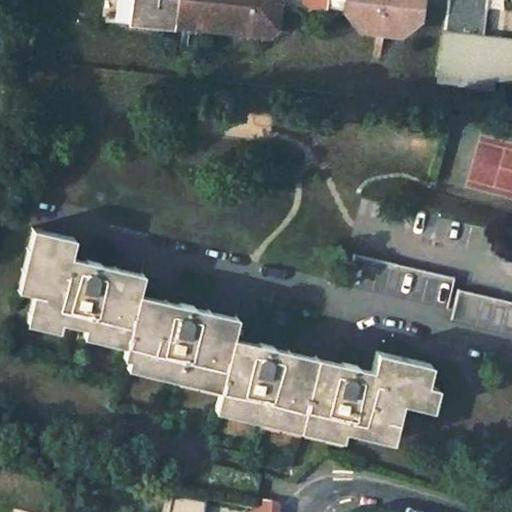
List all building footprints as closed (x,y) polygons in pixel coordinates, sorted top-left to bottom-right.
[(119,0),(117,26),(161,30),(162,26),(249,37),(262,29),(263,0),(119,0)] [(291,0),(291,2),(312,6),(313,0),(332,0),(332,6),(347,25),(386,31),(408,15),(410,0),(291,0)] [(511,0),(440,0),(431,82),(485,89),(486,84),(511,87),(511,0)] [(41,235),(32,232),(15,295),(25,297),(41,235)] [(74,242),(41,235),(25,297),(33,299),(42,302),(37,319),(60,325),(84,331),(126,341),(123,351),(122,359),(127,361),(170,371),(178,373),(221,383),(218,394),(215,403),(342,433),(379,442),(384,421),(396,424),(400,404),(420,410),(425,387),(431,365),(377,353),(372,374),(368,390),(353,385),(358,369),(343,366),(341,376),(271,359),(273,350),(260,346),(256,356),(228,349),(230,340),(232,331),(193,320),(194,312),(188,311),(180,309),(178,317),(135,308),(138,298),(140,288),(99,278),(102,267),(97,266),(89,264),(84,278),(66,274),(70,260),(74,242)] [(455,280),(354,257),(347,288),(449,312),(455,280)] [(89,264),(70,260),(66,274),(84,278),(89,264)] [(143,277),(102,267),(99,278),(140,288),(143,277)] [(511,303),(459,292),(451,322),(511,335),(511,303)] [(180,309),(138,298),(135,308),(178,317),(180,309)] [(57,335),(60,325),(37,319),(42,302),(33,299),(24,327),(57,335)] [(235,322),(194,312),(193,320),(232,331),(235,322)] [(81,341),(123,351),(126,341),(84,331),(81,341)] [(260,346),(230,340),(228,349),(256,356),(260,346)] [(343,366),(273,350),(271,359),(341,376),(343,366)] [(127,361),(124,371),(167,382),(170,371),(127,361)] [(366,372),(358,369),(353,385),(368,390),(372,374),(366,372)] [(175,383),(218,394),(221,383),(178,373),(175,383)] [(420,410),(441,414),(447,392),(425,387),(420,410)] [(215,403),(212,413),(340,444),(342,433),(215,403)] [(390,445),(396,424),(384,421),(379,442),(390,445)] [(224,493),(247,498),(251,478),(228,473),(224,493)] [(170,483),(165,482),(162,498),(167,500),(170,483)] [(167,500),(185,504),(184,507),(207,511),(228,511),(232,496),(170,483),(167,500)] [(261,502),(260,511),(275,511),(276,505),(261,502)]
